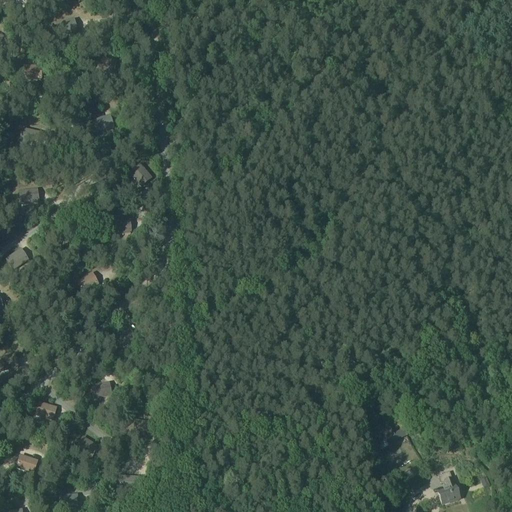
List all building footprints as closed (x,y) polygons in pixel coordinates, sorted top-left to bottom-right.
[(55,25),(59,39),(77,34),(73,21),(55,25)] [(98,59),(95,72),(113,76),(117,63),(98,59)] [(22,68),(22,82),(42,81),(41,67),(22,68)] [(109,117),(92,122),(95,135),(113,130),(109,117)] [(21,130),(18,144),(36,148),(40,134),(21,130)] [(128,175),(141,190),(152,180),(140,166),(128,175)] [(18,193),(20,207),(38,204),(37,191),(18,193)] [(111,223),(112,236),(131,235),(129,221),(111,223)] [(20,251),(5,261),(13,273),(28,262),(20,251)] [(75,283),(81,295),(98,286),(92,275),(75,283)] [(111,337),(119,349),(135,339),(127,328),(111,337)] [(0,359),(0,372),(0,373),(18,369),(15,356),(0,359)] [(90,387),(93,401),(111,398),(109,384),(90,387)] [(38,404),(34,417),(53,422),(56,409),(38,404)] [(135,422),(132,435),(151,439),(153,425),(135,422)] [(384,435),(389,446),(406,437),(403,431),(392,437),(390,432),(384,435)] [(75,451),(91,460),(98,448),(82,439),(75,451)] [(379,451),(388,448),(385,442),(377,445),(379,451)] [(20,457),(16,470),(34,475),(38,463),(20,457)] [(448,492),(438,495),(442,508),(459,502),(455,489),(454,490),(449,474),(438,478),(441,485),(445,484),(448,492)] [(138,478),(119,477),(118,491),(137,492),(138,478)] [(58,498),(59,511),(78,510),(77,497),(58,498)]
